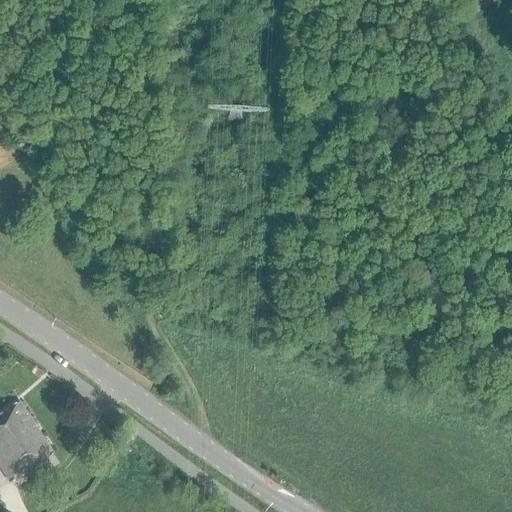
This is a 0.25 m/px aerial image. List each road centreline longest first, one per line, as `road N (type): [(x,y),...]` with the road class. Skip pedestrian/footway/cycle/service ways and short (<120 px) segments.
road 1 (track): [(489,0),(310,197),(240,213),(144,276),(151,324),(197,410),(188,443)]
road 2 (tertiary): [(292,511),(0,309)]
road 3 (track): [(0,11),(144,276)]
